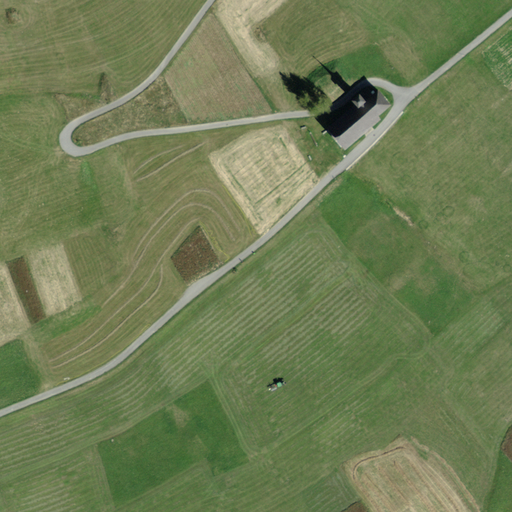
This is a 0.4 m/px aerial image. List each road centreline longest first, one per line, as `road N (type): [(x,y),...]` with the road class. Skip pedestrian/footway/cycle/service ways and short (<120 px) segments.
road 1 (unclassified): [(0,414),(122,357),(511,11)]
road 2 (track): [(408,97),(365,81),(321,112),(135,134),(72,151),(69,127),(152,79),(211,0)]
